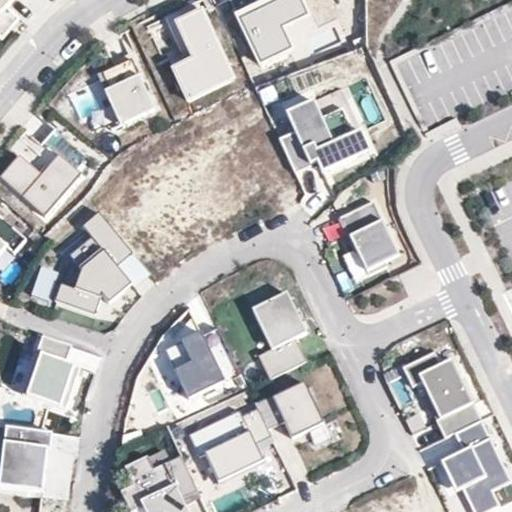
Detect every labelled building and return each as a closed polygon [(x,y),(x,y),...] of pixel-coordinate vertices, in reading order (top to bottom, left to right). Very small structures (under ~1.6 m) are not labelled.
[(12,0),(0,0),(0,38),(1,40),(19,19),(6,8),(12,0)] [(244,0),(232,6),(261,64),(292,49),(282,28),(308,15),(300,0),(244,0)] [(194,63),(178,29),(208,14),(204,5),(169,22),(188,60),(166,71),(184,107),(190,104),(175,72),(194,63)] [(203,16),(235,82),(240,80),(208,14),(203,16)] [(203,16),(178,29),(194,63),(175,72),(190,104),(235,82),(203,16)] [(154,110),(130,60),(95,77),(98,81),(89,86),(110,131),(154,110)] [(295,133),(279,141),(295,175),(312,167),(311,165),(317,162),(322,174),(370,152),(361,131),(354,134),(343,109),(322,119),(314,101),(286,114),(295,133)] [(20,156),(0,178),(46,218),(82,176),(65,160),(76,148),(55,130),(42,146),(25,132),(19,140),(40,158),(48,147),(59,157),(43,176),(20,156)] [(199,186),(190,165),(152,182),(163,207),(142,216),(155,245),(173,237),(167,222),(172,220),(175,227),(196,218),(184,192),(199,186)] [(375,205),(341,221),(350,239),(353,237),(359,249),(356,251),(368,276),(387,267),(385,263),(400,256),(375,205)] [(118,269),(134,255),(100,215),(83,229),(92,239),(70,257),(82,272),(75,291),(61,286),(55,303),(95,316),(102,296),(110,305),(133,286),(118,269)] [(18,258),(30,244),(0,217),(0,262),(10,251),(18,258)] [(350,239),(341,221),(340,222),(354,251),(356,251),(359,249),(353,237),(350,239)] [(287,295),(253,311),(272,350),(259,357),(271,380),(306,363),(295,340),(307,335),(287,295)] [(241,375),(218,329),(203,336),(202,334),(167,351),(190,400),(241,375)] [(70,346),(44,337),(23,399),(65,412),(80,369),(65,364),(70,346)] [(481,421),(451,361),(440,366),(434,354),(402,369),(412,388),(422,383),(439,419),(436,421),(444,439),(454,435),(481,421)] [(258,410),(268,431),(285,423),(293,440),(324,425),(305,384),(273,400),(272,397),(256,405),(258,410)] [(428,405),(436,421),(439,419),(431,404),(428,405)] [(272,438),(268,431),(258,410),(243,418),(240,412),(190,437),(200,459),(206,456),(220,484),(265,462),(257,446),(272,438)] [(503,467),(481,421),(454,435),(463,452),(441,463),(455,493),(462,489),(472,511),(489,511),(499,507),(492,492),(484,476),(503,467)] [(54,435),(8,431),(3,487),(46,491),(50,452),(52,453),(54,435)] [(179,452),(152,465),(155,471),(182,458),(179,452)] [(134,487),(122,493),(130,511),(135,511),(144,508),(145,511),(188,511),(186,506),(183,500),(198,492),(182,458),(155,471),(152,465),(148,458),(125,469),(134,487)] [(511,483),(503,467),(484,476),(492,492),(511,483)] [(198,492),(183,500),(186,506),(201,499),(198,492)]
